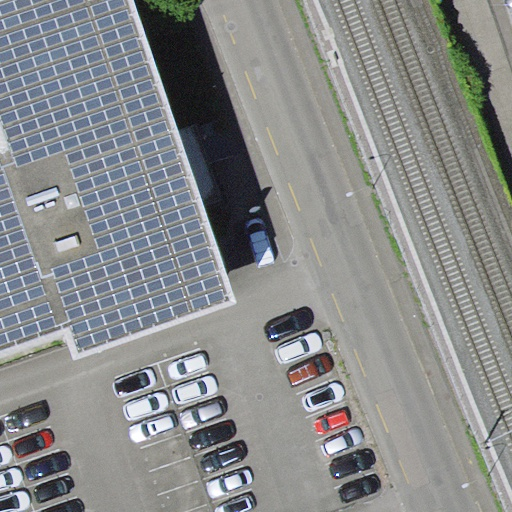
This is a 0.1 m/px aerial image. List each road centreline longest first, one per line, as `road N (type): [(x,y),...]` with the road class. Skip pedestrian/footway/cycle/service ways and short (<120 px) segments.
road 1 (tertiary): [(450,511),(251,0)]
road 2 (unknown): [(309,511),(238,331)]
road 3 (unknown): [(238,331),(83,386)]
road 4 (residential): [(459,0),(511,135)]
road 5 (unknown): [(238,331),(240,313),(357,273)]
road 6 (unknown): [(83,386),(130,511)]
